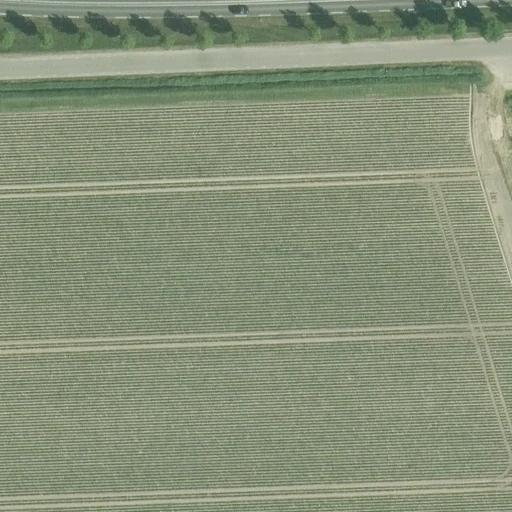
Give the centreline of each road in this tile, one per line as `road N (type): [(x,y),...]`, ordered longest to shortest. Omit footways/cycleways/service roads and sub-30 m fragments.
road 1 (unclassified): [(511,48),(0,69)]
road 2 (primary): [(334,0),(0,1)]
